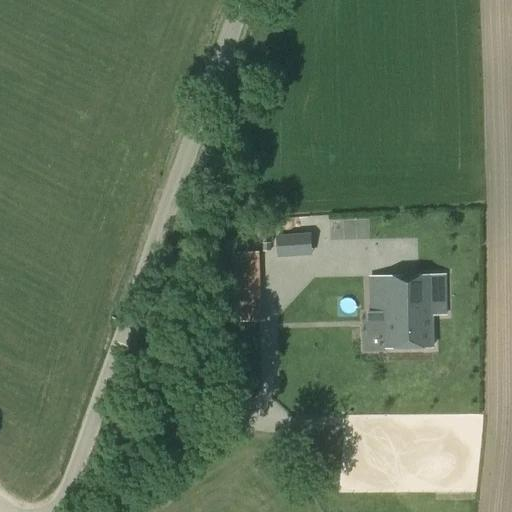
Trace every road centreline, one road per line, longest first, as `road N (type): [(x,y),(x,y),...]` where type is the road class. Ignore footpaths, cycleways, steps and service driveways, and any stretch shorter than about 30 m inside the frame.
road 1 (unclassified): [(54,511),(244,0)]
road 2 (unclassified): [(271,379),(241,427),(124,511)]
